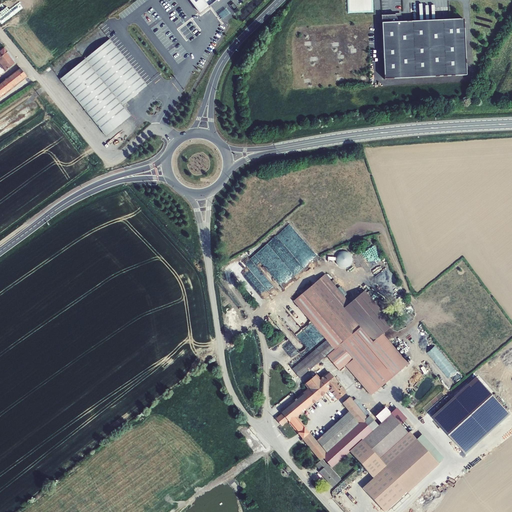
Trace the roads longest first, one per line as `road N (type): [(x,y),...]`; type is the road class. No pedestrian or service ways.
road 1 (tertiary): [(206,248),(229,389),(333,511)]
road 2 (unclassified): [(0,29),(103,154),(125,152),(153,129),(178,140)]
road 3 (secondary): [(278,148),(511,123)]
road 4 (secondary): [(0,251),(108,182)]
